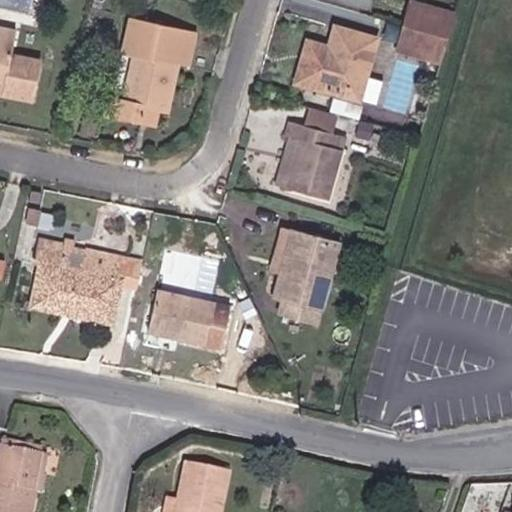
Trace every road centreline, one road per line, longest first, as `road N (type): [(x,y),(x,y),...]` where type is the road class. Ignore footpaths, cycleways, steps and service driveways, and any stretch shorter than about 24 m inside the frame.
road 1 (residential): [(250,0),(196,186),(0,151)]
road 2 (unclassified): [(511,449),(402,454),(127,396)]
road 3 (unclassified): [(127,396),(0,374)]
